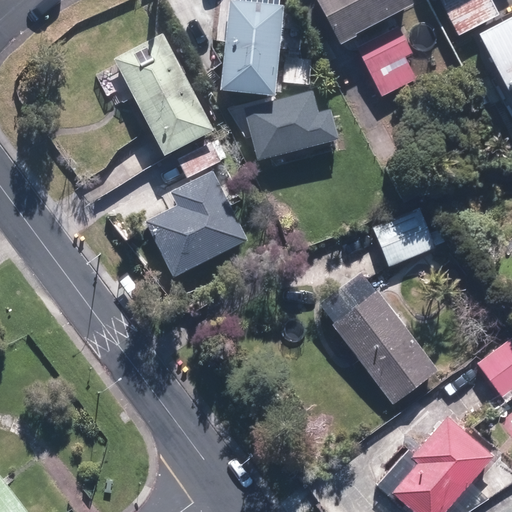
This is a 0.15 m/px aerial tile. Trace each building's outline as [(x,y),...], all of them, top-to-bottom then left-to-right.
[(229,0),(230,2),(224,1),(214,91),(268,97),(279,7),(274,7),(274,0),(229,0)] [(311,0),(336,47),(352,38),(351,36),(407,7),(402,0),(311,0)] [(436,0),(455,37),(494,18),(485,0),(436,0)] [(511,14),(471,36),(499,91),(494,94),(511,128),(511,14)] [(355,49),(381,98),(414,81),(404,60),(411,57),(397,28),(355,49)] [(156,35),(108,60),(157,157),(206,132),(156,35)] [(313,57),(284,56),(283,86),(311,87),(313,57)] [(247,109),(260,159),(337,140),(330,111),(318,114),(312,93),(247,109)] [(140,223),(168,280),(242,242),(207,174),(167,194),(173,207),(140,223)] [(368,228),(385,269),(430,250),(414,209),(368,228)] [(511,247),(501,234),(480,250),(492,264),(511,247)] [(142,292),(128,272),(118,279),(132,299),(142,292)] [(326,327),(388,406),(432,372),(371,292),(326,327)] [(472,364),(500,403),(511,394),(511,350),(504,340),(472,364)] [(386,494),(407,511),(439,511),(487,456),(442,417),(406,459),(411,464),(386,494)] [(0,511),(36,511),(0,463),(0,511)]
